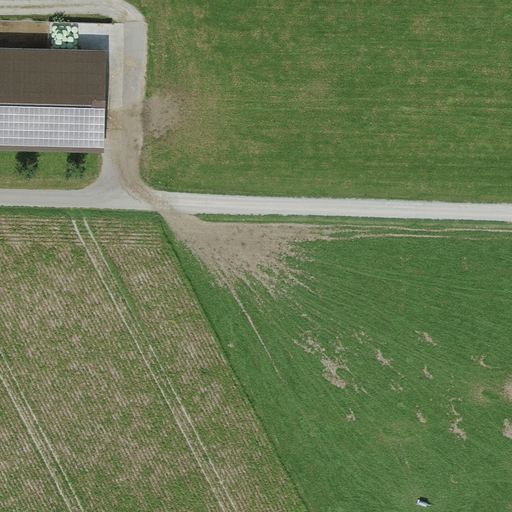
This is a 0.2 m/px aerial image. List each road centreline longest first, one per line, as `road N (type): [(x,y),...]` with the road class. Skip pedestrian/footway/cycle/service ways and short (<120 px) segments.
road 1 (track): [(511,211),(0,201)]
road 2 (track): [(0,9),(105,5),(131,13),(139,47),(127,203)]
